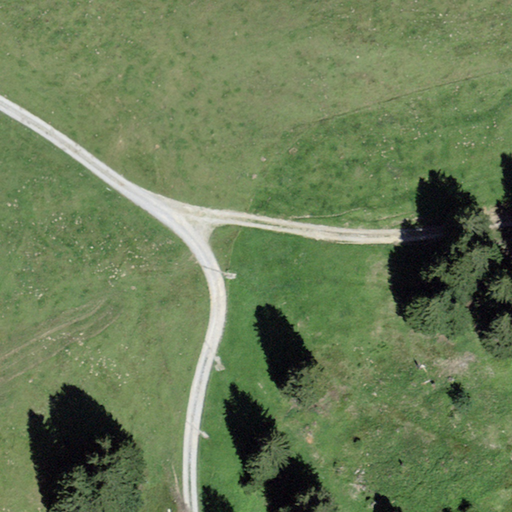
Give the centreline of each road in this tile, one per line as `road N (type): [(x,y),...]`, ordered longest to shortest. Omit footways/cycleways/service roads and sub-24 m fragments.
road 1 (track): [(193,511),(187,436),(212,292),(166,212),(0,111)]
road 2 (track): [(511,226),(378,235),(166,212)]
